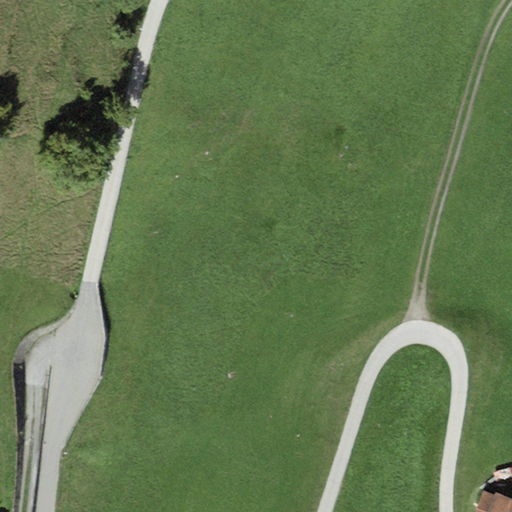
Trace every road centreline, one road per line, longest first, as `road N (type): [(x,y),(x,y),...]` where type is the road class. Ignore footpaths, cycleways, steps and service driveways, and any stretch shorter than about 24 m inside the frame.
road 1 (unclassified): [(451,511),(466,385),(451,341),(411,334),(384,352),(329,511)]
road 2 (residential): [(72,350),(159,0)]
road 3 (track): [(411,334),(509,0)]
road 4 (residential): [(72,350),(43,358),(37,368),(20,511)]
road 5 (residential): [(44,511),(72,350)]
